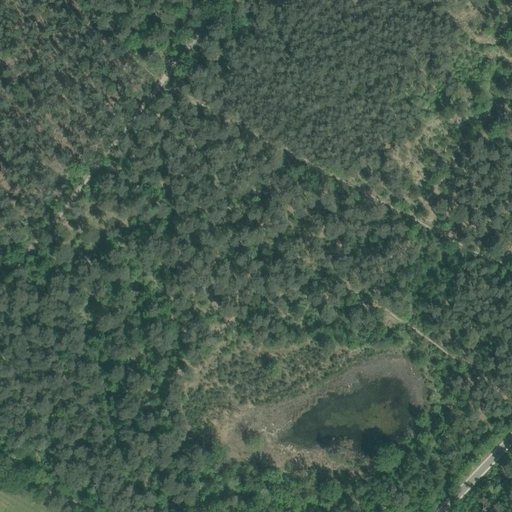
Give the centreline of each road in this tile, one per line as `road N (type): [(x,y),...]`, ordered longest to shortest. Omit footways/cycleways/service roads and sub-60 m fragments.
road 1 (unknown): [(511,271),(243,118)]
road 2 (unknown): [(41,228),(163,65)]
